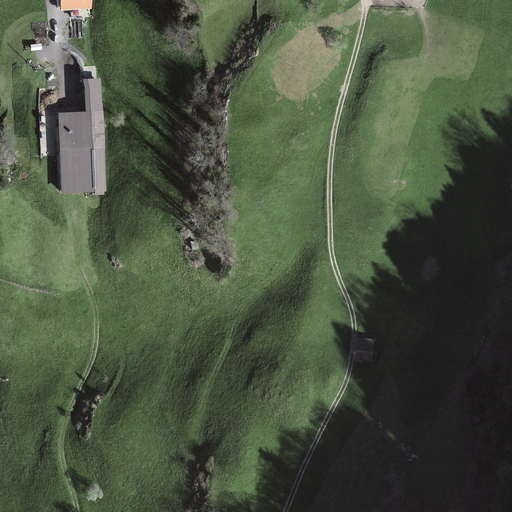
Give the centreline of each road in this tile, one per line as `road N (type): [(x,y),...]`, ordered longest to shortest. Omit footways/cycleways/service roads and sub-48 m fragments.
road 1 (track): [(284,511),(353,360),(353,315),(330,243),(331,169),(364,0)]
road 2 (trunk): [(0,289),(103,401),(182,511)]
